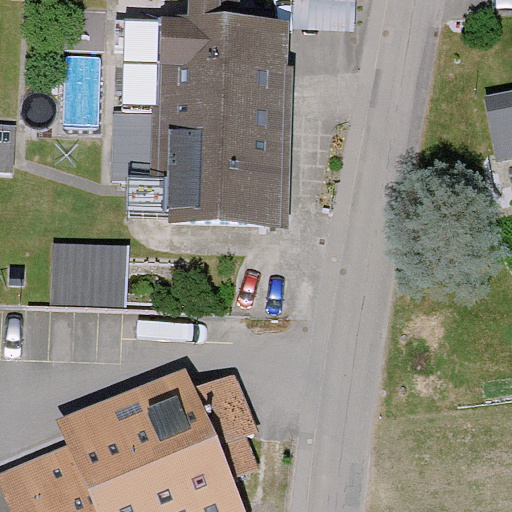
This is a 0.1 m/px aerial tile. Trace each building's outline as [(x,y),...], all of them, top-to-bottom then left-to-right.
[(345,40),(348,0),(292,0),(289,36),(345,40)] [(277,243),(283,38),(231,36),(231,13),(177,12),(177,34),(149,33),(144,239),(277,243)] [(511,98),(478,103),(489,174),(498,173),(504,208),(511,206),(511,98)] [(110,260),(48,256),(45,311),(107,315),(110,260)] [(183,402),(175,381),(44,433),(55,459),(0,480),(0,511),(231,511),(224,494),(250,483),(239,454),(249,450),(223,385),(183,402)]
